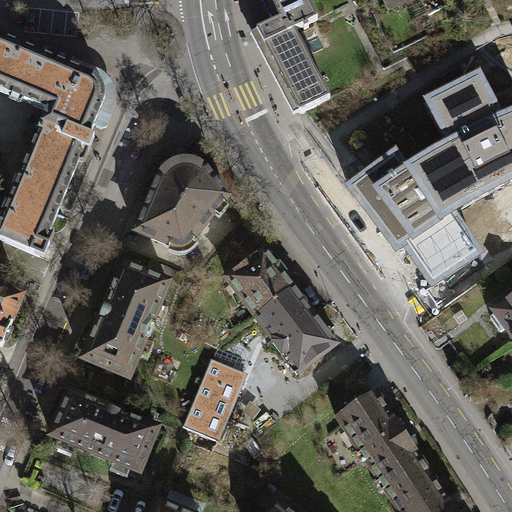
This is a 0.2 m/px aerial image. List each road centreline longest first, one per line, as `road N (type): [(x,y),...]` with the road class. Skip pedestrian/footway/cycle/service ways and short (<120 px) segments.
road 1 (tertiary): [(510,511),(237,123),(210,49)]
road 2 (residential): [(210,49),(165,70),(144,94),(0,445)]
